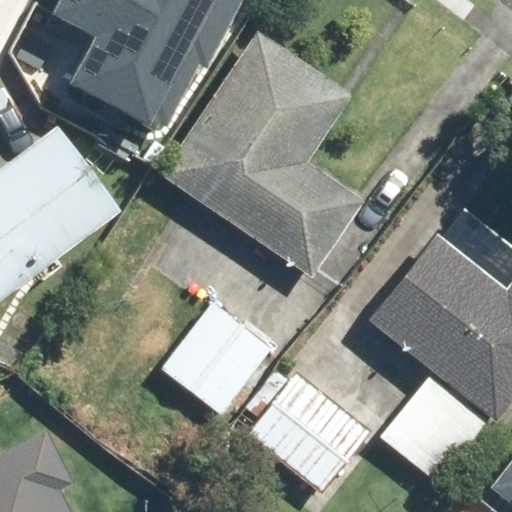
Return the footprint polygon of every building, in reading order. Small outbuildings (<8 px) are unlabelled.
[(96,29),(72,77),(149,115),(206,0),(50,0),(48,5),(96,29)] [(265,33),(167,178),(314,277),(366,200),(308,161),(354,92),(265,33)] [(50,120),(0,158),(0,295),(116,207),(50,120)] [(433,239),(372,319),(503,417),(511,404),(511,294),(510,297),(433,239)] [(217,410),(266,355),(225,319),(176,374),(217,410)] [(253,426),(325,488),(381,424),(308,362),(253,426)] [(0,511),(79,511),(63,481),(81,472),(52,419),(0,447),(0,511)] [(511,455),(490,482),(511,499),(511,455)]
